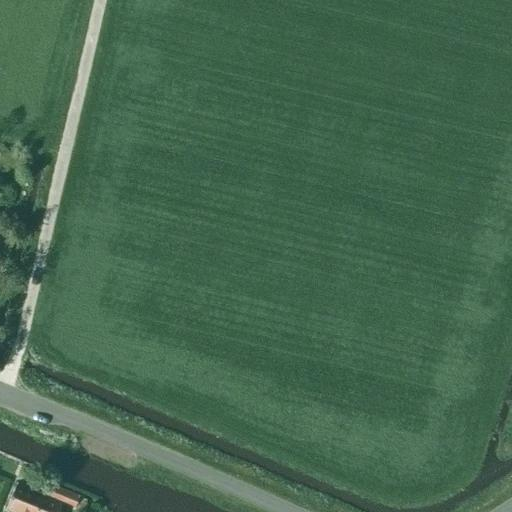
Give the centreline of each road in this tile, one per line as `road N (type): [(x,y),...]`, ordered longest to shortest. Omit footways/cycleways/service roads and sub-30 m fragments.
road 1 (track): [(1,391),(99,0)]
road 2 (unclassified): [(287,511),(0,390)]
